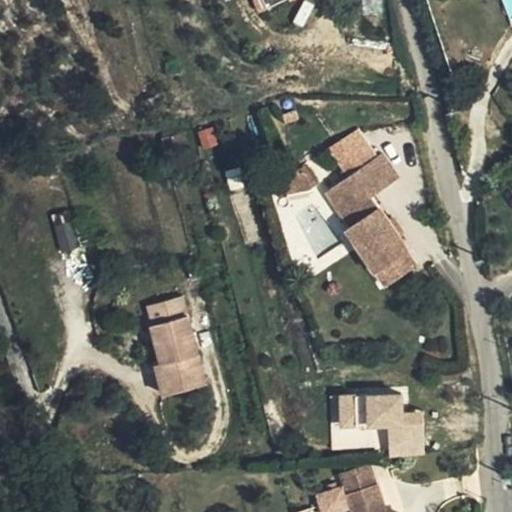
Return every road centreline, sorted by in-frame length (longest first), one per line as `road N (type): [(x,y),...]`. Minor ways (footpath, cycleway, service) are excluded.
road 1 (residential): [(506,511),(485,345),(407,0)]
road 2 (residential): [(76,511),(0,303)]
